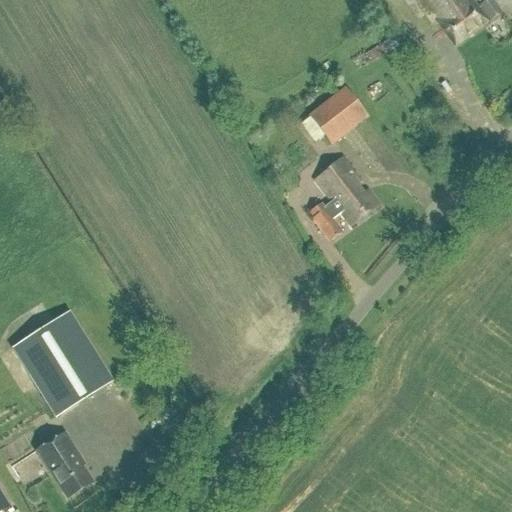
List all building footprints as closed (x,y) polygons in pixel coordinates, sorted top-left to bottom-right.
[(414,0),(434,26),(437,24),(455,48),(487,24),(474,5),(477,2),(474,0),(414,0)] [(501,14),(491,0),(487,0),(478,7),(489,22),(501,14)] [(331,148),(368,119),(344,88),(307,117),(331,148)] [(351,228),(378,208),(367,193),(362,197),(355,188),(360,184),(342,160),(314,181),(331,202),(327,205),(337,218),(341,214),(351,228)] [(337,218),(327,205),(324,208),(320,204),(307,214),(330,244),(342,234),(332,221),(337,218)] [(33,381),(55,417),(113,382),(70,312),(13,348),(33,381)] [(66,500),(93,484),(78,461),(81,460),(65,434),(36,452),(66,500)] [(0,511),(3,511),(9,508),(0,493),(0,511)]
